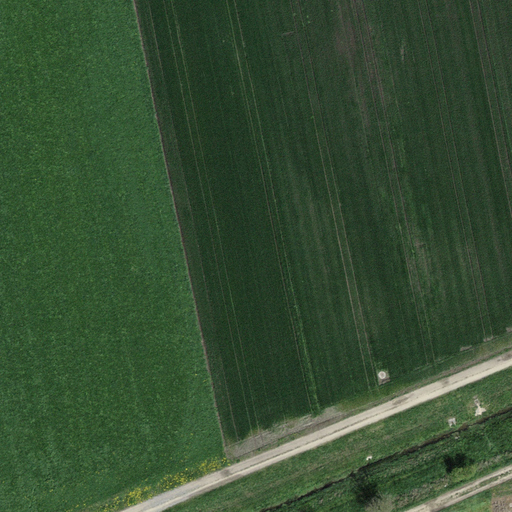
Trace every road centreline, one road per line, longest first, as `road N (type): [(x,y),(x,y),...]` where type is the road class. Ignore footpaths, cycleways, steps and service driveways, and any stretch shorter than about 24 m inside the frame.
road 1 (track): [(135,511),(511,356)]
road 2 (track): [(347,511),(511,440)]
